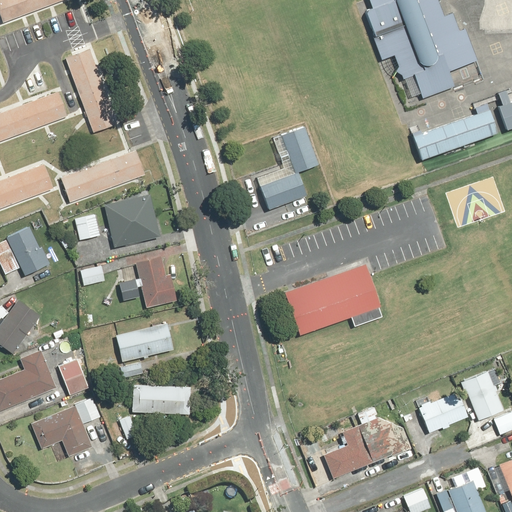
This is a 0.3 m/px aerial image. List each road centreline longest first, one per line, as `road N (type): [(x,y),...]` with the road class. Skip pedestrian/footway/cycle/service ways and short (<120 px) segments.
road 1 (residential): [(173,101),(210,216),(258,436)]
road 2 (residential): [(0,492),(31,508),(65,507),(258,436)]
